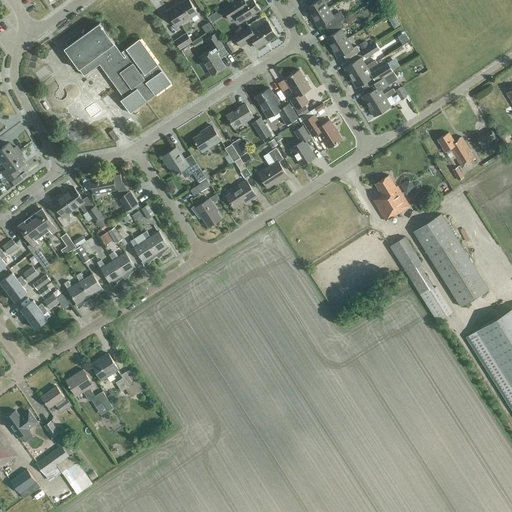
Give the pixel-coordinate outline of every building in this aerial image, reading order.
[(177,27),(198,13),(189,0),(186,0),(177,6),(176,5),(167,11),(177,27)] [(244,0),(238,0),(234,3),(224,10),(229,17),(235,13),(241,23),(260,10),(253,0),(249,0),(246,2),(244,0)] [(308,0),(312,5),(306,8),(312,18),(328,8),(325,3),(329,0),(308,0)] [(333,15),(328,8),(312,18),(319,27),(324,24),(327,30),(341,21),(344,19),(339,11),(333,15)] [(330,35),(325,38),(331,48),(347,38),(341,29),(344,26),(341,21),(327,30),(330,35)] [(277,36),(268,22),(253,32),(249,26),(234,36),(241,46),(252,39),(257,48),(277,36)] [(65,42),(68,46),(64,48),(84,76),(100,64),(124,97),(121,100),(130,113),(171,84),(140,39),(121,53),(100,23),(83,35),(80,31),(65,42)] [(180,50),(192,42),(187,34),(175,41),(180,50)] [(229,54),(224,46),(215,34),(207,39),(213,49),(201,57),(212,75),(225,67),(220,59),(229,54)] [(223,42),(230,53),(234,51),(230,43),(234,40),(232,37),(223,42)] [(191,43),(194,47),(202,42),(200,38),(191,43)] [(347,38),(331,48),(338,58),(342,55),(346,60),(360,51),(357,46),(353,48),(347,38)] [(365,41),(359,45),(362,50),(368,46),(365,41)] [(366,58),(380,50),(375,42),(368,46),(362,50),(361,51),(366,58)] [(367,67),(366,66),(361,57),(344,68),(350,78),(367,67)] [(371,63),(366,66),(367,67),(350,78),(356,88),(360,85),(363,90),(400,66),(395,58),(371,73),(368,69),(377,63),(375,60),(371,63)] [(296,72),(285,79),(277,84),(282,91),(290,87),(296,97),(291,100),(297,109),(308,102),(303,93),(311,88),(301,74),(302,73),(299,69),(296,72)] [(368,93),(362,97),(368,107),(385,96),(384,94),(381,90),(396,80),(391,72),(363,90),(365,88),(368,93)] [(59,88),(66,82),(61,77),(55,83),(59,88)] [(400,87),(398,88),(395,90),(401,101),(407,97),(400,87)] [(289,104),(283,108),(270,88),(255,97),(268,118),(279,111),(287,125),(298,118),(289,104)] [(385,96),(368,107),(374,117),(391,106),(386,98),(395,92),(393,89),(384,94),(385,96)] [(245,104),(227,115),(235,128),(253,117),(245,104)] [(296,111),(299,117),(308,112),(305,106),(296,111)] [(73,129),(77,133),(76,134),(80,138),(95,122),(87,114),(73,129)] [(342,139),(330,120),(321,125),(314,115),(303,121),(313,136),(318,133),(328,148),(342,139)] [(260,118),(256,121),(251,123),(262,140),(268,136),(270,139),(273,137),(274,136),(267,123),(265,124),(260,118)] [(202,152),(221,140),(211,125),(205,129),(205,131),(194,138),(202,152)] [(301,166),(315,157),(305,141),(310,138),(302,126),(294,131),(301,141),(290,148),(301,166)] [(483,150),(492,145),(498,141),(491,129),(476,138),(483,150)] [(108,133),(115,142),(119,139),(112,130),(108,133)] [(449,132),(438,139),(445,152),(450,149),(462,167),(475,159),(462,137),(454,141),(449,132)] [(511,148),(511,142),(506,133),(499,137),(507,151),(511,148)] [(268,142),(271,148),(277,144),(274,139),(268,142)] [(0,147),(0,160),(2,163),(18,150),(16,147),(13,149),(8,143),(1,148),(0,147)] [(235,161),(240,158),(231,144),(224,148),(228,155),(224,157),(229,165),(235,161)] [(177,146),(161,157),(169,169),(170,168),(174,176),(189,167),(191,169),(190,170),(199,184),(207,179),(191,155),(185,159),(177,146)] [(275,184),(287,176),(278,161),(283,158),(276,148),(268,152),(275,163),(258,173),(267,187),(274,183),(275,184)] [(6,168),(1,172),(8,181),(18,173),(15,168),(22,162),(18,157),(21,154),(18,150),(2,163),(6,168)] [(246,164),(252,160),(249,154),(242,158),(246,164)] [(235,161),(241,171),(241,172),(247,168),(240,158),(235,161)] [(452,170),(458,181),(464,178),(458,167),(452,170)] [(241,172),(241,171),(240,172),(245,178),(251,175),(247,168),(241,172)] [(120,174),(90,179),(89,178),(87,178),(85,179),(83,181),(83,182),(83,184),(83,185),(84,188),(85,190),(92,188),(93,194),(118,189),(122,196),(119,198),(129,213),(139,206),(130,191),(129,192),(121,180),(120,174)] [(11,182),(13,185),(22,178),(20,175),(11,182)] [(396,186),(389,175),(375,183),(382,195),(373,200),(386,221),(410,206),(397,186),(396,186)] [(211,185),(207,179),(199,184),(190,190),(194,196),(211,185)] [(249,201),(256,196),(246,180),(239,185),(240,187),(226,195),(234,208),(248,199),(249,201)] [(73,187),(63,194),(74,210),(79,206),(85,213),(88,211),(92,218),(94,220),(95,220),(102,214),(96,205),(94,207),(87,197),(83,200),(73,187)] [(64,228),(74,221),(68,214),(74,210),(63,194),(52,201),(62,215),(57,218),(64,228)] [(210,198),(195,208),(193,206),(191,208),(198,219),(200,217),(207,227),(221,218),(216,211),(217,210),(210,198)] [(154,215),(151,210),(148,205),(141,209),(147,219),(154,215)] [(42,209),(30,217),(43,234),(50,229),(52,233),(57,230),(42,209)] [(131,215),(134,220),(141,216),(138,211),(131,215)] [(441,214),(414,231),(461,307),(488,289),(441,214)] [(43,234),(30,217),(19,225),(31,243),(27,246),(44,269),(50,265),(35,245),(38,243),(36,239),(43,234)] [(0,227),(1,229),(5,227),(7,232),(11,231),(7,221),(0,224),(0,227)] [(122,239),(116,231),(114,228),(108,232),(115,243),(122,239)] [(169,247),(159,231),(150,237),(146,231),(142,233),(146,239),(158,258),(162,254),(169,247)] [(76,247),(72,241),(66,233),(61,237),(71,251),(76,247)] [(100,237),(105,245),(112,241),(107,233),(100,237)] [(73,241),(77,247),(85,242),(82,236),(73,241)] [(405,237),(390,246),(407,273),(420,264),(421,263),(405,237)] [(95,256),(91,250),(97,246),(92,238),(81,245),(90,259),(95,256)] [(134,238),(130,241),(143,261),(142,262),(145,266),(146,265),(147,267),(153,262),(152,261),(156,257),(158,258),(155,254),(146,239),(138,244),(134,238)] [(5,250),(15,243),(12,239),(2,246),(5,250)] [(18,247),(15,243),(5,250),(8,254),(18,247)] [(90,259),(83,249),(81,246),(73,251),(75,254),(77,252),(84,263),(90,259)] [(12,257),(16,263),(24,257),(20,251),(12,257)] [(113,252),(109,254),(113,260),(122,275),(125,279),(129,275),(136,268),(135,267),(126,252),(117,258),(113,252)] [(122,275),(113,260),(105,266),(101,259),(97,262),(110,282),(109,283),(109,282),(108,283),(112,287),(119,280),(117,278),(122,275)] [(420,264),(407,273),(438,322),(453,312),(436,286),(434,287),(434,286),(433,286),(420,264)] [(26,277),(36,270),(33,266),(23,274),(26,277)] [(39,274),(36,270),(26,277),(29,282),(39,274)] [(12,272),(0,282),(8,291),(23,280),(20,276),(17,278),(12,272)] [(98,294),(96,291),(102,288),(93,273),(84,279),(80,273),(76,275),(80,281),(89,296),(92,299),(98,294)] [(45,275),(40,279),(33,284),(37,290),(50,280),(45,275)] [(23,280),(8,291),(15,301),(27,292),(22,286),(25,283),(23,280)] [(89,296),(80,281),(72,286),(68,280),(64,283),(77,303),(76,303),(79,308),(86,301),(85,301),(84,299),(89,296)] [(46,284),(38,291),(42,296),(51,290),(46,284)] [(68,301),(62,293),(61,292),(55,296),(56,298),(59,302),(62,305),(68,301)] [(56,298),(55,296),(53,294),(44,301),(47,305),(56,298)] [(59,302),(56,298),(47,305),(50,309),(59,302)] [(41,303),(37,306),(33,300),(21,309),(28,319),(44,307),(41,303)] [(44,307),(28,319),(36,328),(48,319),(43,313),(46,311),(44,307)] [(511,307),(465,337),(511,411),(511,307)] [(108,353),(91,364),(102,380),(106,377),(109,382),(115,379),(112,373),(118,369),(108,353)] [(83,369),(66,380),(76,396),(84,391),(89,400),(91,399),(97,407),(103,403),(108,400),(108,399),(103,391),(95,396),(90,388),(93,385),(83,369)] [(121,375),(123,378),(116,382),(121,391),(125,389),(130,397),(143,389),(136,379),(132,382),(126,372),(121,375)] [(64,397),(56,386),(41,397),(49,408),(55,404),(64,397)] [(107,396),(110,400),(113,404),(117,401),(112,393),(107,396)] [(64,397),(55,404),(61,412),(72,404),(67,399),(66,400),(64,397)] [(113,408),(108,400),(103,403),(108,411),(113,408)] [(31,435),(28,430),(29,429),(29,428),(38,422),(29,410),(20,416),(16,410),(5,418),(22,442),(25,442),(31,438),(31,435)] [(59,432),(51,421),(44,426),(51,437),(58,433),(59,432)] [(63,429),(59,432),(58,433),(61,438),(64,442),(70,438),(63,429)] [(0,467),(17,455),(0,431),(0,467)] [(45,474),(57,466),(70,456),(61,445),(36,462),(45,474)] [(66,470),(81,490),(92,483),(77,462),(66,470)] [(57,466),(45,474),(44,475),(49,482),(61,473),(57,466)] [(10,481),(19,494),(35,482),(26,469),(10,481)] [(93,470),(88,474),(92,480),(97,476),(93,470)]
